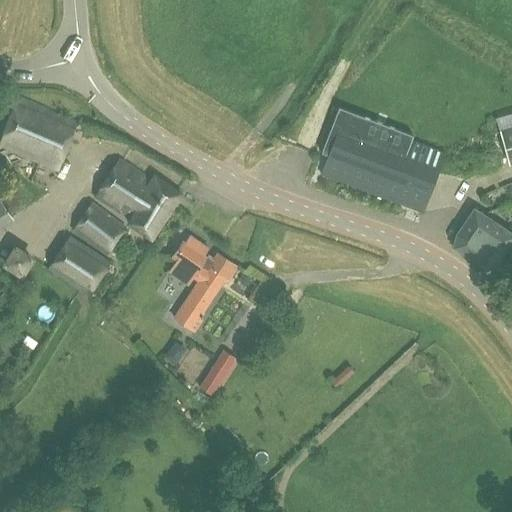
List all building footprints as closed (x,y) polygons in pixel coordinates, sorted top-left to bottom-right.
[(0,147),(58,173),(79,121),(19,95),(0,142),(0,147)] [(364,140),(368,127),(335,115),(324,144),(331,147),(327,157),(326,160),(321,175),(407,208),(422,214),(429,197),(446,152),(411,139),(405,155),(364,140)] [(510,165),(511,164),(511,127),(500,131),(510,165)] [(152,239),(181,195),(156,178),(154,180),(120,157),(94,199),(119,215),(121,212),(129,218),(127,222),(152,239)] [(0,225),(13,217),(0,197),(0,225)] [(107,256),(126,227),(91,202),(73,232),(107,256)] [(511,241),(511,233),(495,222),(475,208),(474,208),(455,234),(453,248),(488,270),(499,262),(511,241)] [(111,262),(70,235),(47,270),(88,297),(111,262)] [(233,266),(217,255),(212,262),(205,257),(203,256),(208,248),(191,237),(186,245),(183,243),(173,258),(177,260),(169,272),(188,285),(193,277),(199,281),(174,318),(194,331),(202,320),(199,318),(225,279),(233,266)] [(218,385),(235,359),(223,351),(207,378),(218,385)] [(212,395),(218,385),(207,378),(201,387),(212,395)]
